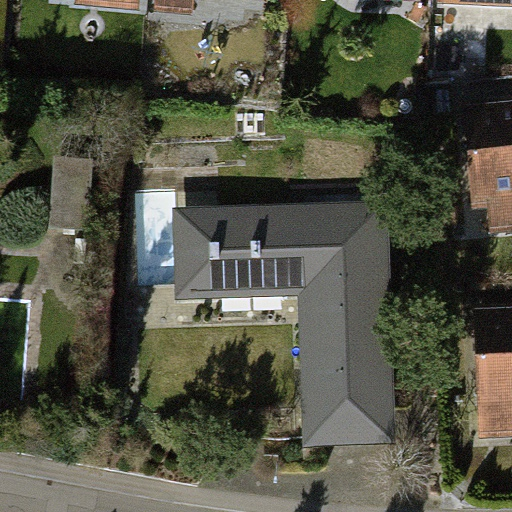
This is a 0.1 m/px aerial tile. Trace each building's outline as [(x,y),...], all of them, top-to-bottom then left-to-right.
[(78,0),(77,10),(140,16),(141,0),(78,0)] [(216,0),(251,3),(250,0),(156,0),(155,17),(194,21),(195,0),(216,0)] [(511,10),(511,0),(439,0),(439,8),(511,10)] [(511,102),(464,107),(474,217),(490,215),(492,239),(511,237),(511,102)] [(390,207),(175,214),(178,306),(300,302),(305,458),(399,455),(390,207)] [(511,308),(475,310),(481,443),(511,442),(511,308)]
